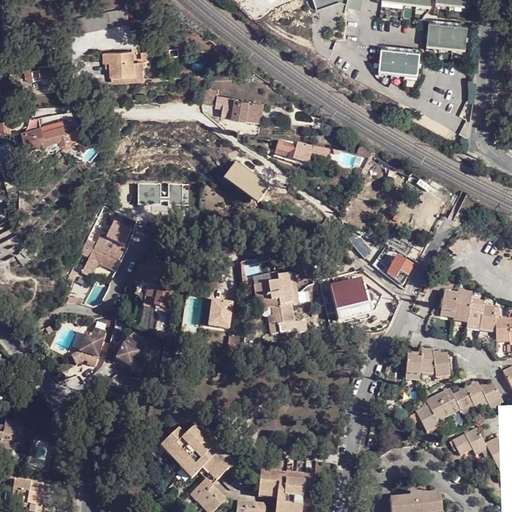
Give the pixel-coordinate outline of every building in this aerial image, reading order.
[(432,3),(403,0),(383,0),(383,4),(431,9),(432,3)] [(467,3),(438,0),(437,6),(466,10),(467,3)] [(124,14),(108,18),(110,25),(126,21),(124,14)] [(110,25),(108,18),(75,27),(77,34),(110,25)] [(137,19),(128,22),(131,30),(140,27),(137,19)] [(425,42),(464,47),(467,25),(427,20),(425,42)] [(422,51),(383,48),(381,69),(420,73),(422,51)] [(132,52),(104,54),(104,64),(109,63),(110,66),(133,65),(133,60),(132,52)] [(141,60),(133,60),(133,65),(134,75),(142,75),(141,60)] [(30,72),(24,73),(24,80),(28,80),(28,81),(41,81),(41,83),(58,82),(58,75),(65,75),(64,64),(38,67),(38,70),(31,71),(30,72)] [(133,65),(110,66),(110,77),(134,75),(133,65)] [(420,73),(381,69),(381,75),(419,79),(420,73)] [(216,106),(218,95),(204,93),(203,104),(216,106)] [(264,103),(218,95),(216,106),(216,107),(223,108),(222,117),(261,123),(264,103)] [(0,134),(10,133),(8,121),(0,122),(0,134)] [(42,132),(41,128),(21,133),(26,150),(40,146),(42,148),(46,147),(47,144),(46,141),(59,138),(60,143),(65,147),(69,146),(70,141),(69,136),(77,134),(74,123),(56,128),(42,132)] [(289,154),(288,158),(307,165),(313,146),(297,143),(296,147),(279,142),(276,150),(289,154)] [(354,155),(367,160),(371,151),(358,146),(354,155)] [(331,149),(320,148),(318,156),(329,157),(331,149)] [(12,166),(1,170),(3,176),(6,175),(5,174),(13,172),(12,166)] [(451,189),(430,178),(423,190),(428,193),(440,200),(444,202),(451,189)] [(438,204),(440,200),(428,193),(426,197),(438,204)] [(132,232),(110,222),(101,236),(108,240),(125,246),(132,232)] [(98,242),(93,249),(93,250),(102,254),(120,262),(127,247),(125,246),(108,240),(106,245),(98,242)] [(464,246),(455,240),(450,249),(458,255),(464,246)] [(102,254),(93,250),(82,274),(90,278),(98,264),(99,262),(98,262),(102,254)] [(115,273),(120,262),(102,254),(98,262),(99,262),(98,264),(115,273)] [(173,255),(173,263),(178,263),(181,264),(181,255),(173,255)] [(153,308),(165,265),(149,260),(146,268),(140,266),(135,283),(139,285),(136,295),(146,298),(143,305),(153,308)] [(411,269),(398,263),(390,279),(403,285),(411,269)] [(172,312),(176,287),(167,285),(171,267),(165,265),(153,308),(172,312)] [(293,274),(278,277),(292,280),(294,298),(282,300),(284,308),(293,307),(299,305),(293,274)] [(292,280),(278,277),(278,282),(253,287),(256,304),(259,304),(261,315),(267,314),(267,310),(270,310),(271,317),(268,318),(270,337),(297,332),(293,307),(284,308),(282,300),(294,298),(292,280)] [(482,327),(486,310),(474,306),(475,297),(463,294),(461,298),(448,295),(443,317),(456,320),(456,322),(469,325),(470,323),(482,327)] [(232,305),(212,302),(208,328),(228,331),(232,305)] [(496,312),(486,310),(482,327),(481,331),(498,334),(498,345),(511,345),(510,346),(511,346),(511,323),(497,324),(496,312)] [(79,349),(71,354),(76,363),(84,359),(85,355),(89,356),(87,360),(87,362),(95,365),(106,330),(95,326),(92,334),(85,332),(79,349)] [(146,345),(127,336),(116,358),(131,366),(134,359),(142,363),(146,345)] [(240,339),(229,338),(227,355),(238,351),(240,339)] [(422,361),(410,362),(409,384),(423,384),(423,378),(438,377),(438,379),(452,377),(447,354),(433,356),(433,352),(422,353),(422,361)] [(196,354),(188,353),(188,360),(195,361),(196,354)] [(142,363),(134,359),(131,366),(129,370),(139,375),(145,365),(142,363)] [(433,407),(420,412),(431,433),(443,427),(441,423),(477,406),(480,412),(493,407),(495,411),(506,406),(497,386),(485,391),(482,386),(457,397),(454,392),(430,403),(433,407)] [(16,434),(19,434),(22,435),(24,424),(5,421),(4,427),(0,426),(0,448),(3,449),(3,448),(4,444),(14,445),(15,441),(15,440),(12,440),(13,437),(15,437),(16,434)] [(199,481),(206,488),(229,465),(191,427),(179,439),(173,433),(155,451),(184,482),(192,474),(199,481)] [(481,430),(455,443),(463,457),(476,451),(479,456),(491,451),(501,472),(511,467),(511,442),(504,446),(501,440),(488,445),(481,430)] [(305,511),(309,480),(255,474),(252,496),(270,498),(268,511),(305,511)] [(34,501),(34,503),(33,508),(44,510),(47,492),(40,491),(41,480),(14,477),(13,484),(17,484),(17,489),(22,490),(21,499),(28,501),(29,498),(32,498),(32,501),(34,501)] [(219,501),(206,488),(199,481),(184,496),(199,511),(207,511),(214,506),(222,507),(223,502),(219,501)] [(409,497),(390,499),(391,511),(441,511),(440,492),(426,495),(409,492),(409,497)] [(257,511),(258,506),(231,503),(230,511),(257,511)]
